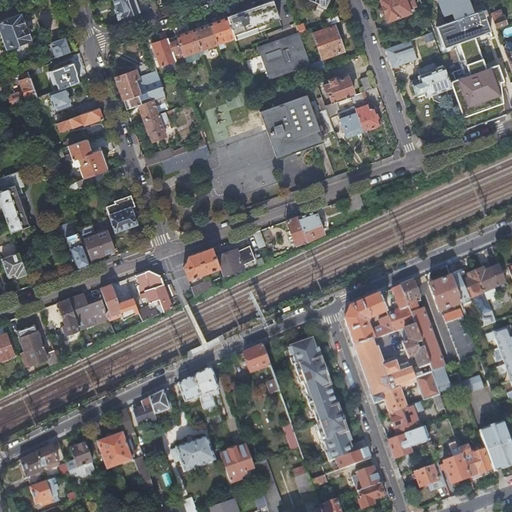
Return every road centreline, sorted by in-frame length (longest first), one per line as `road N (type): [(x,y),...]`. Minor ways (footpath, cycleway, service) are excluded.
road 1 (residential): [(164,251),(415,159)]
road 2 (residential): [(164,251),(89,44)]
road 3 (residential): [(327,308),(402,511)]
road 4 (residential): [(194,369),(0,460)]
road 5 (residential): [(511,228),(327,308)]
road 6 (residential): [(0,310),(164,251)]
road 7 (residential): [(415,159),(354,0)]
road 8 (residential): [(327,308),(194,369)]
road 9 (residential): [(89,44),(213,0)]
